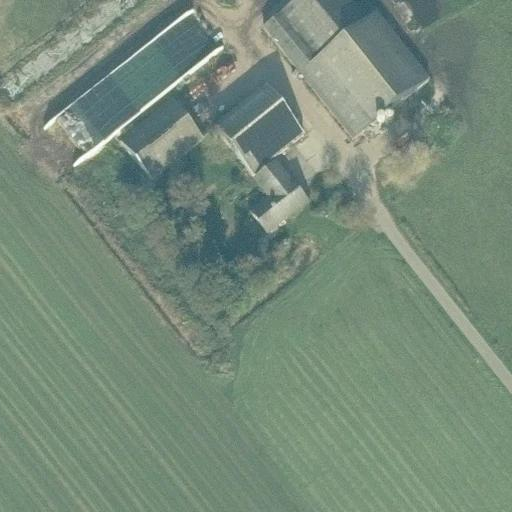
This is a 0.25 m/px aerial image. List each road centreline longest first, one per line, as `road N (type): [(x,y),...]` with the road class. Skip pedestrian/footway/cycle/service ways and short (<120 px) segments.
road 1 (track): [(200,0),(370,209)]
road 2 (track): [(511,391),(370,209)]
